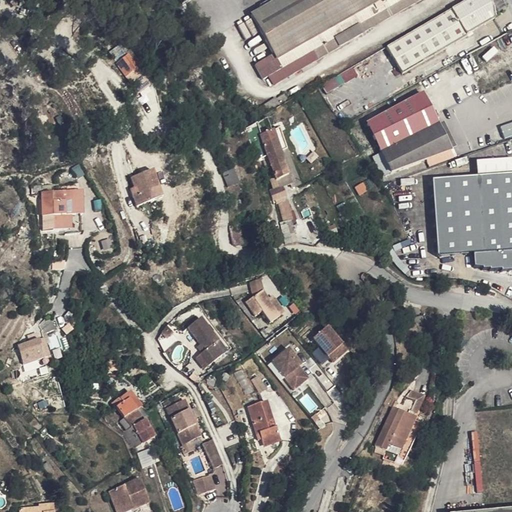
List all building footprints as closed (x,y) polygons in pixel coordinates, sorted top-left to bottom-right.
[(277,0),(273,2),(270,1),(268,1),(260,5),(262,9),(252,15),(274,55),(256,65),(264,79),(270,76),(275,85),(363,34),(362,32),(420,0),(277,0)] [(492,4),(489,0),(467,0),(451,9),(387,48),(403,74),(468,36),(467,36),(495,20),(492,4)] [(506,5),(502,0),(491,0),(498,10),(506,5)] [(117,64),(126,75),(136,68),(128,56),(117,64)] [(359,77),(353,67),(336,77),(342,87),(359,77)] [(126,75),(139,93),(148,85),(136,68),(126,75)] [(319,80),(322,86),(333,79),(330,74),(319,80)] [(282,105),(289,101),(285,94),(277,98),(282,105)] [(366,125),(380,154),(439,127),(423,94),(366,125)] [(273,111),(282,105),(277,98),(268,104),(269,104),(273,111)] [(265,115),(273,111),(269,104),(261,109),(265,115)] [(511,122),(501,127),(505,139),(511,135),(511,122)] [(260,135),(257,124),(246,130),(251,140),(260,159),(280,151),(279,148),(273,132),(272,130),(260,135)] [(391,175),(428,161),(451,151),(439,127),(380,154),(391,175)] [(278,130),(273,132),(279,148),(284,146),(278,130)] [(289,175),(297,172),(287,148),(280,151),(289,175)] [(289,175),(280,151),(260,159),(263,166),(270,163),(277,180),(280,179),(289,175)] [(451,151),(428,161),(430,167),(454,158),(451,151)] [(234,170),(223,174),(229,187),(239,183),(234,170)] [(137,207),(162,197),(153,171),(131,178),(134,188),(137,195),(133,197),(137,207)] [(293,187),(301,183),(297,172),(289,175),(291,181),(293,187)] [(282,184),(291,181),(289,175),(280,179),(282,184)] [(511,176),(477,180),(481,256),(492,257),(493,270),(499,270),(499,272),(511,271),(511,176)] [(481,256),(477,180),(430,183),(437,260),(481,256)] [(283,186),(271,190),(274,201),(286,196),(283,186)] [(83,215),(82,191),(42,193),(42,195),(44,230),(65,229),(66,233),(76,233),(81,232),(80,215),(83,215)] [(283,223),(291,220),(293,220),(287,201),(278,204),(283,223)] [(287,243),(297,240),(291,220),(283,223),(281,223),(287,243)] [(236,243),(244,242),(241,226),(241,224),(231,226),(235,242),(236,243)] [(53,267),(65,267),(65,259),(54,259),(53,267)] [(155,276),(154,278),(157,281),(158,282),(160,282),(161,281),(162,280),(163,279),(164,277),(163,276),(163,275),(163,274),(161,273),(159,272),(158,273),(157,273),(155,274),(155,276)] [(262,292),(260,282),(250,284),(253,294),(262,292)] [(280,317),(268,300),(262,292),(247,303),(256,316),(263,312),(271,323),(280,317)] [(47,303),(52,305),(56,296),(47,293),(47,303)] [(272,297),(268,300),(280,317),(284,314),(272,297)] [(241,299),(236,302),(251,322),(255,319),(241,299)] [(76,316),(70,310),(64,316),(70,323),(76,316)] [(51,322),(47,316),(40,323),(43,333),(54,329),(51,322)] [(70,323),(64,316),(56,318),(61,333),(76,328),(70,323)] [(202,354),(199,356),(208,367),(227,353),(201,319),(189,329),(201,345),(206,352),(202,354)] [(175,328),(170,332),(174,337),(179,333),(175,328)] [(45,358),(49,357),(44,338),(39,340),(45,358)] [(24,365),(45,358),(39,340),(18,347),(24,365)] [(311,351),(329,371),(334,366),(332,362),(338,356),(324,340),(311,351)] [(198,348),(202,354),(206,352),(201,345),(198,348)] [(238,361),(243,358),(236,348),(231,353),(232,355),(238,361)] [(223,368),(238,361),(232,355),(220,362),(223,368)] [(208,367),(199,356),(196,359),(205,370),(208,367)] [(334,366),(329,371),(332,374),(344,363),(338,356),(332,362),(334,366)] [(120,357),(109,357),(110,365),(110,366),(120,366),(120,357)] [(285,390),(301,377),(287,359),(270,372),(285,390)] [(334,400),(315,376),(308,381),(327,404),(334,400)] [(115,390),(115,382),(109,382),(95,381),(95,388),(115,390)] [(133,396),(116,408),(123,418),(136,409),(140,406),(133,396)] [(173,399),(165,403),(168,410),(176,406),(173,399)] [(395,413),(402,418),(410,423),(420,407),(409,400),(405,400),(402,402),(395,413)] [(182,419),(174,423),(183,445),(194,440),(201,437),(185,401),(176,406),(182,419)] [(146,415),(140,406),(136,409),(141,418),(146,415)] [(176,406),(168,410),(174,423),(182,419),(176,406)] [(259,445),(261,452),(277,447),(274,435),(272,436),(263,407),(244,413),(256,447),(259,445)] [(136,409),(123,418),(129,429),(143,421),(141,418),(136,409)] [(391,419),(400,424),(402,418),(395,413),(391,419)] [(407,429),(400,424),(391,419),(385,415),(364,451),(378,460),(385,465),(407,429)] [(118,422),(124,432),(129,429),(123,418),(118,422)] [(413,441),(423,420),(418,418),(408,439),(413,441)] [(124,432),(122,433),(129,447),(131,447),(134,445),(135,448),(153,438),(143,421),(129,429),(124,432)] [(483,491),(479,430),(472,431),(477,492),(483,491)] [(194,440),(183,445),(181,446),(185,456),(197,450),(194,440)] [(371,471),(378,460),(364,451),(359,459),(360,461),(355,471),(360,475),(364,467),(371,471)] [(42,467),(43,468),(47,474),(52,470),(47,464),(42,467)] [(52,472),(48,475),(52,482),(57,479),(52,472)] [(211,475),(195,479),(198,494),(213,491),(211,475)] [(110,496),(116,511),(139,511),(139,510),(146,507),(137,484),(110,496)] [(53,511),(52,502),(38,503),(37,506),(19,508),(18,511),(53,511)]
